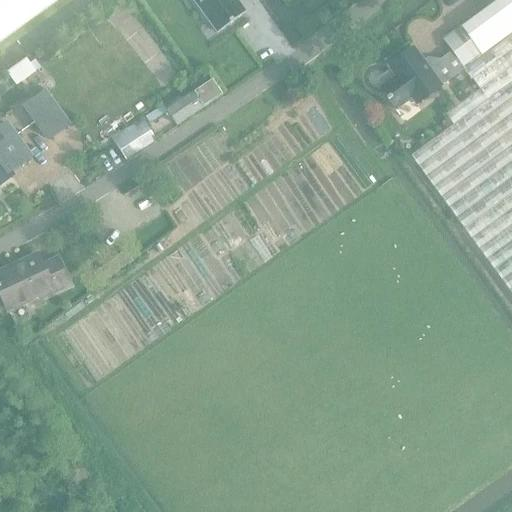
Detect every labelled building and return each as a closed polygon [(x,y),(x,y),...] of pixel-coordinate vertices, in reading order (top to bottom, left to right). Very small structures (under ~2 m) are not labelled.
[(0,0),(0,42),(58,0),(0,0)] [(188,0),(216,38),(246,16),(233,0),(188,0)] [(511,0),(501,0),(443,43),(463,70),(511,34),(511,0)] [(511,34),(463,70),(478,91),(445,116),(453,127),(412,157),(464,228),(511,294),(511,34)] [(390,70),(377,79),(382,86),(379,89),(394,110),(411,98),(415,105),(441,86),(413,48),(388,67),(390,70)] [(26,59),(7,73),(8,75),(16,86),(34,73),(35,72),(27,61),(26,59)] [(213,83),(168,114),(177,127),(223,97),(213,83)] [(44,92),(23,108),(47,140),(68,125),(44,92)] [(162,105),(142,119),(144,122),(146,126),(167,112),(166,110),(162,105)] [(126,161),(156,141),(146,126),(144,122),(113,142),(126,161)] [(0,184),(11,176),(9,172),(30,157),(6,124),(0,128),(0,184)] [(42,298),(68,286),(57,262),(43,269),(37,258),(0,275),(0,296),(7,312),(41,296),(42,298)]
